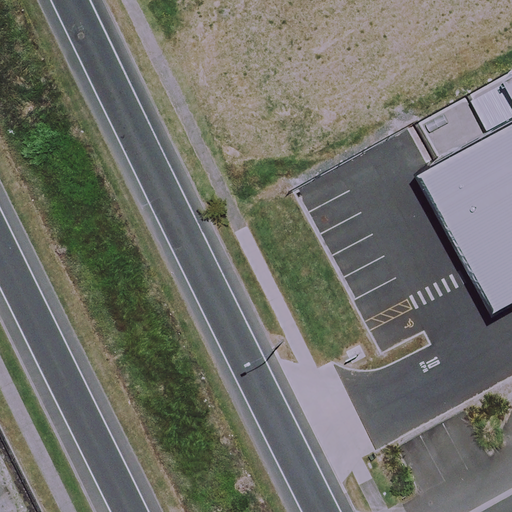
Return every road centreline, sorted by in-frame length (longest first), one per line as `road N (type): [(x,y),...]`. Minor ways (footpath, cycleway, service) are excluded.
road 1 (tertiary): [(68,0),(322,511)]
road 2 (tertiary): [(133,511),(0,241)]
